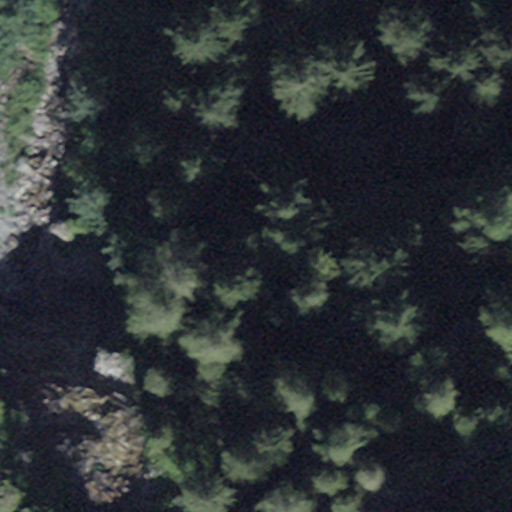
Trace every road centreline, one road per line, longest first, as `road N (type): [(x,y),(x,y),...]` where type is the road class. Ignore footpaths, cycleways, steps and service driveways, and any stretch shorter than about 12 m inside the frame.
road 1 (track): [(511,316),(231,511)]
road 2 (track): [(353,511),(511,440)]
